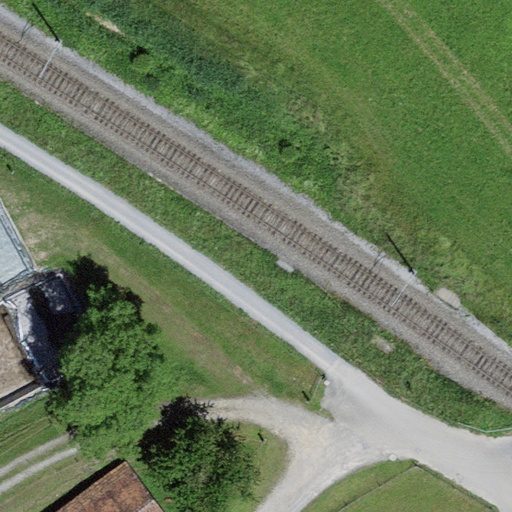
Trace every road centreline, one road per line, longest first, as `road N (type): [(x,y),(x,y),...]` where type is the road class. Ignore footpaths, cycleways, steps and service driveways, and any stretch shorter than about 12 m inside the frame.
road 1 (track): [(0,138),(118,208),(382,410),(511,493)]
road 2 (track): [(0,486),(64,442),(156,408),(237,403),(298,418),(351,450)]
